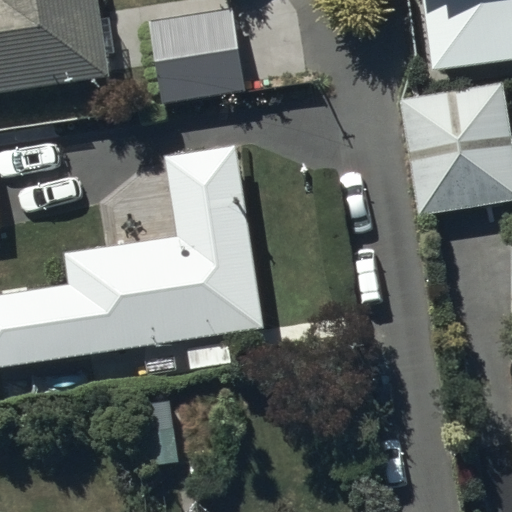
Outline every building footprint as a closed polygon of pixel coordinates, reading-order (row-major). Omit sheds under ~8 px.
[(0,0),(0,47),(84,40),(80,0),(0,0)] [(511,0),(407,0),(409,20),(511,8),(511,0)] [(235,2),(152,13),(163,94),(246,82),(235,2)] [(511,109),(507,76),(402,92),(420,209),(511,195),(511,109)] [(0,249),(0,317),(242,281),(213,95),(139,106),(152,190),(59,204),(65,239),(0,249)] [(330,300),(324,267),(322,265),(320,264),(318,263),(316,262),(313,261),(311,261),(309,260),(306,260),(304,260),(302,261),(299,261),(297,262),(295,263),(293,264),(291,265),(289,267),(287,268),(286,270),(284,272),(283,274),(282,276),(281,278),(280,280),(280,283),(279,285),(279,287),(279,290),(280,292),(280,294),(281,297),(282,299),(283,301),(284,303),(286,305),(287,306),(289,308),(291,310),(293,311),(295,312),(297,313),(299,313),(302,314),(304,314),(306,314),(309,314),(311,314),(313,314),(316,313),(318,312),(320,311),(322,310),(324,308),(326,307),(327,305),(329,303),(330,301),(330,300)] [(0,511),(60,511),(60,483),(0,484),(0,511)]
